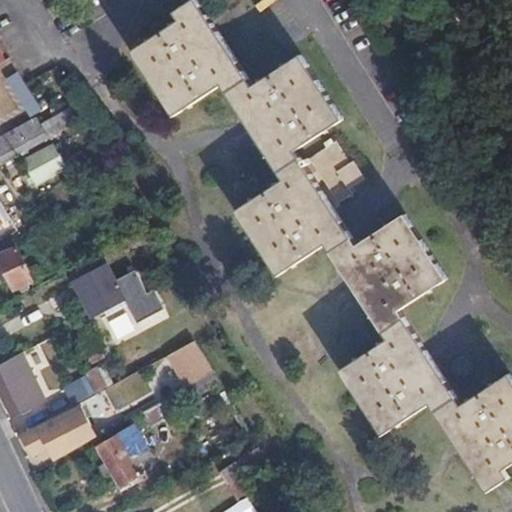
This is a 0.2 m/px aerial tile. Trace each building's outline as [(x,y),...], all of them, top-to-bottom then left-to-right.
[(253,85),(198,0),(194,0),(190,3),(177,11),(182,20),(133,50),(174,115),(223,84),(284,179),(235,211),(275,276),(326,244),(388,340),(339,372),(379,435),(429,403),(485,490),(496,483),(506,477),(500,468),(511,460),(511,381),(507,374),(459,404),(397,307),(444,275),(403,212),(356,243),(295,149),(342,118),(302,55),(253,85)] [(43,108),(28,84),(19,69),(7,77),(31,115),(43,108)] [(52,135),(40,116),(0,138),(0,154),(4,162),(52,135)] [(350,164),(333,141),(309,158),(337,201),(349,192),(347,187),(363,177),(353,161),(350,164)] [(9,177),(17,194),(71,172),(59,143),(24,158),(28,169),(9,177)] [(0,255),(0,283),(11,278),(15,287),(20,284),(24,290),(29,286),(26,280),(33,277),(17,247),(0,255)] [(125,299),(106,263),(75,280),(95,315),(125,299)] [(105,355),(92,330),(81,336),(94,360),(105,355)] [(165,356),(183,387),(215,370),(196,340),(165,356)] [(19,353),(0,363),(0,368),(3,374),(24,363),(19,353)] [(50,394),(37,369),(1,389),(14,413),(50,394)] [(72,398),(93,387),(86,373),(65,385),(72,398)] [(48,444),(56,458),(98,435),(80,401),(56,414),(56,415),(22,433),(33,452),(48,444)] [(152,445),(139,422),(101,442),(123,484),(144,472),(135,455),(152,445)]
